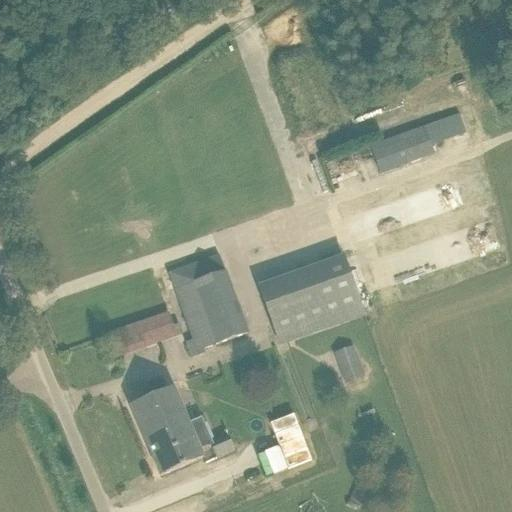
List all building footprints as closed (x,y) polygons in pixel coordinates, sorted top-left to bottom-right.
[(251,95),(190,116),(238,260),(285,244),(268,194),(283,189),(251,95)] [(330,97),(307,104),(315,128),(338,120),(330,97)] [(425,126),(370,147),(380,175),(435,155),(432,146),(425,126)] [(93,192),(74,200),(88,233),(137,212),(127,187),(151,177),(145,162),(90,186),(93,192)] [(179,231),(144,246),(154,268),(188,253),(179,231)] [(256,287),(278,348),(365,316),(343,255),(256,287)] [(176,293),(197,352),(247,334),(225,275),(218,256),(169,274),(176,293)] [(107,335),(115,358),(176,337),(168,314),(107,335)] [(333,354),(345,385),(365,377),(353,346),(333,354)] [(213,445),(210,440),(212,439),(206,424),(204,425),(201,418),(188,424),(173,388),(130,406),(160,477),(203,459),(200,451),(213,445)]
